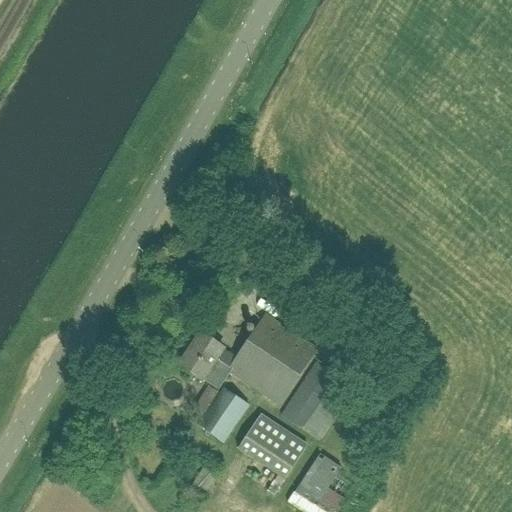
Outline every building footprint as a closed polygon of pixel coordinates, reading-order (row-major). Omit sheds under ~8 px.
[(317,352),(264,317),(234,364),(220,355),(222,352),(200,337),(179,368),(202,383),(203,382),(218,392),(230,374),(280,407),(317,352)] [(356,390),(315,363),(279,417),(319,444),(356,390)] [(247,407),(220,389),(195,427),(221,445),(247,407)] [(307,448),(260,416),(237,451),(283,483),(307,448)] [(340,470),(319,456),(292,496),(314,510),(340,470)] [(337,485),(321,506),(328,511),(340,511),(352,497),(337,485)]
